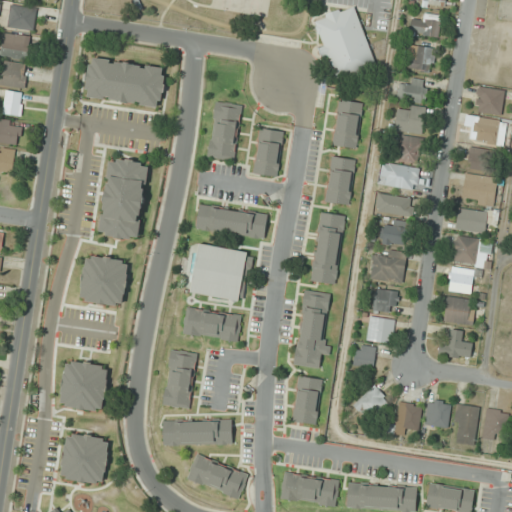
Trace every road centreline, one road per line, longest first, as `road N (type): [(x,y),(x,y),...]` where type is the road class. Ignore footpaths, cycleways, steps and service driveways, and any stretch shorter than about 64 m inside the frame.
road 1 (residential): [(0,471),(70,0)]
road 2 (residential): [(267,511),(270,334),(308,83),(303,66)]
road 3 (residential): [(137,447),(136,377),(180,168),(195,41)]
road 4 (residential): [(416,366),(469,0)]
road 5 (residential): [(303,66),(290,57),(68,21)]
